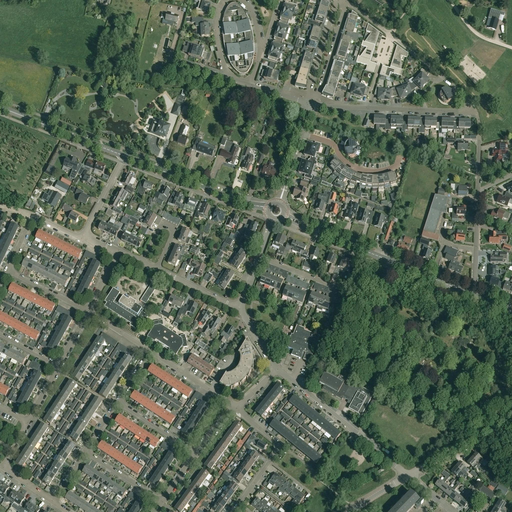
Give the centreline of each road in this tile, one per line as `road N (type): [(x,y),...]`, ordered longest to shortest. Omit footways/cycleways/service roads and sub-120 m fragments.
road 1 (tertiary): [(474,296),(284,216)]
road 2 (residential): [(406,476),(277,369)]
road 3 (tertiary): [(266,208),(124,156)]
road 4 (residential): [(232,511),(277,450),(236,408)]
road 5 (tertiary): [(124,156),(0,107)]
road 6 (residential): [(406,476),(511,413)]
road 7 (residential): [(399,156),(395,166),(364,171),(333,144),(300,133)]
